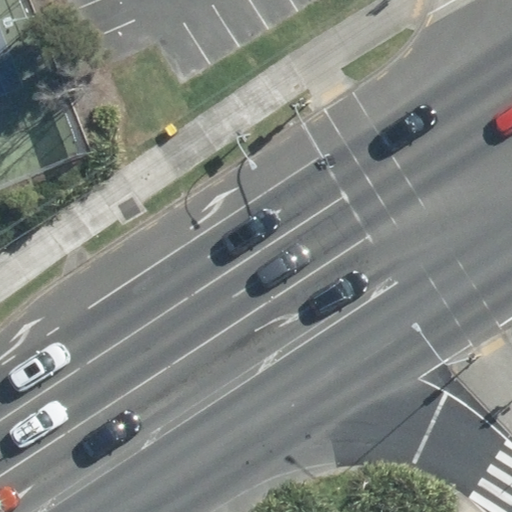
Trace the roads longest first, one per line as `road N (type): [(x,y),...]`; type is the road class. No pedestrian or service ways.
road 1 (primary): [(511,166),(0,494)]
road 2 (primary): [(511,478),(414,436),(284,435),(0,497)]
